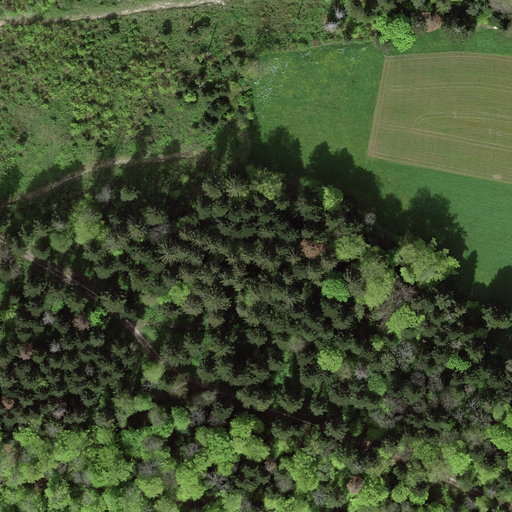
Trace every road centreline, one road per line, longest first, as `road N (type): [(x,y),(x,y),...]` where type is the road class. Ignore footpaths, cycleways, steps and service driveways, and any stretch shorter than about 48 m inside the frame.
road 1 (track): [(511,508),(397,455),(199,385),(174,371),(98,296),(0,235)]
road 2 (track): [(0,18),(178,0)]
